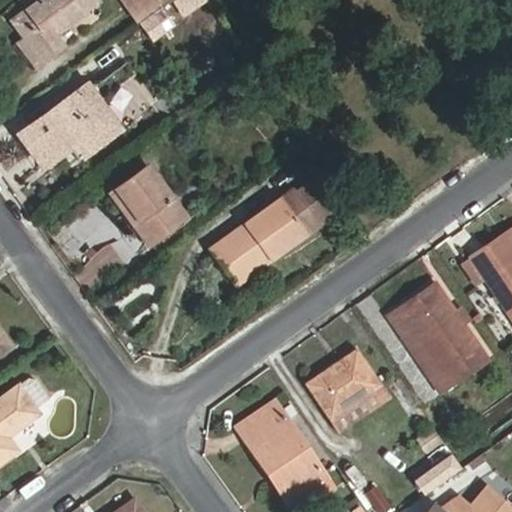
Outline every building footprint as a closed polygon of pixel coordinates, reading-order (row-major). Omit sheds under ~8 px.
[(103,2),(101,0),(36,0),(10,18),(24,37),(44,63),(68,47),(58,32),(103,2)] [(122,0),(139,23),(164,5),(162,1),(160,0),(122,0)] [(179,0),(188,13),(207,0),(179,0)] [(17,42),(36,69),(44,63),(24,37),(17,42)] [(511,97),(511,76),(495,86),(505,101),(511,97)] [(112,137),(77,89),(15,133),(41,170),(70,150),(76,158),(82,159),(112,137)] [(191,217),(150,160),(107,188),(123,212),(132,207),(156,241),(191,217)] [(299,190),(296,187),(210,246),(230,275),(266,250),(273,260),(320,228),(313,219),(327,209),(309,183),(299,190)] [(156,241),(132,207),(123,212),(148,247),(156,241)] [(320,228),(334,219),(327,209),(313,219),(320,228)] [(511,240),(504,229),(466,254),(470,260),(463,265),(477,285),(484,280),(511,321),(511,240)] [(273,260),(266,250),(230,275),(237,285),(273,260)] [(489,361),(457,315),(451,305),(439,287),(406,310),(443,367),(462,355),(473,372),(489,361)] [(457,315),(462,312),(455,302),(451,305),(457,315)] [(462,355),(443,367),(406,310),(390,319),(440,393),(473,372),(462,355)] [(0,357),(16,346),(0,323),(0,357)] [(384,384),(359,347),(306,382),(331,419),(346,409),(371,393),(384,384)] [(44,415),(22,382),(0,396),(0,464),(23,449),(13,436),(44,415)] [(331,476),(278,397),(233,426),(269,475),(279,469),(299,498),(331,476)] [(448,452),(412,477),(421,491),(458,466),(448,452)] [(299,498),(279,469),(269,475),(288,504),(299,498)] [(114,511),(148,511),(137,497),(114,511)]
